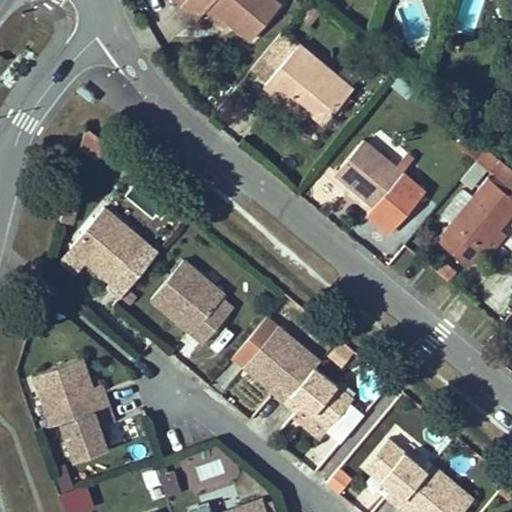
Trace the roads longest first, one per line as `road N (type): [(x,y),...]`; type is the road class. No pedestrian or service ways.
road 1 (residential): [(511,402),(165,110),(109,28)]
road 2 (residential): [(321,511),(135,360)]
road 3 (residential): [(109,28),(49,83),(24,121),(0,199)]
